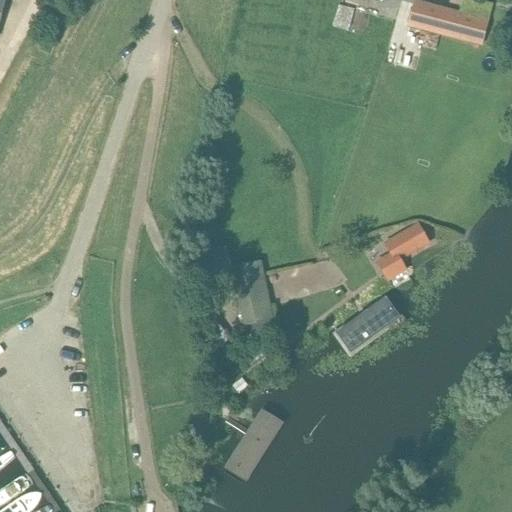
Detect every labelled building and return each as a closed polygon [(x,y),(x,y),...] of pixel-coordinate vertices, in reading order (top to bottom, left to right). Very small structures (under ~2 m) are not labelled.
[(414,2),(408,23),(407,29),(480,48),(487,21),(414,2)] [(389,248),(398,262),(423,246),(414,232),(389,248)] [(234,279),(235,280),(244,327),(273,321),(260,262),(232,267),(229,254),(200,260),(205,285),(234,279)] [(41,270),(16,279),(20,293),(45,284),(41,270)] [(376,338),(366,324),(319,358),(327,370),(376,338)] [(287,415),(266,402),(224,471),(245,483),(287,415)]
